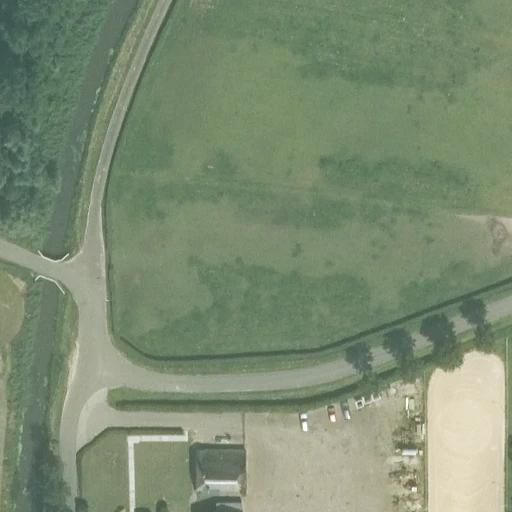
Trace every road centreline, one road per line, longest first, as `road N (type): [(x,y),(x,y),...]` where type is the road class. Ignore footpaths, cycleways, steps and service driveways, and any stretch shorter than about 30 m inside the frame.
road 1 (unclassified): [(86,368),(155,383),(313,377),(511,307)]
road 2 (unclassified): [(92,284),(93,214),(106,148),(164,0)]
road 3 (unclassified): [(70,511),(66,432),(86,368)]
